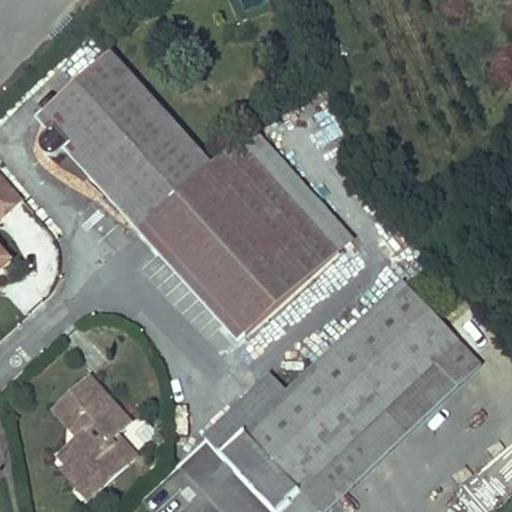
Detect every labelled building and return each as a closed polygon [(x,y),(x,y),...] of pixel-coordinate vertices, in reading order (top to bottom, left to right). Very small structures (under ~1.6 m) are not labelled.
[(268,0),(242,0),(246,9),(269,1),(268,0)] [(247,342),(342,255),(240,144),(214,168),(111,56),(44,118),(56,132),(46,140),(45,143),(46,150),(50,155),(54,157),(59,158),(62,158),(72,149),(79,156),(68,165),(88,186),(98,177),(166,253),(247,342)] [(257,129),(240,144),(342,255),(357,241),(257,129)] [(0,226),(25,205),(0,176),(0,226)] [(0,278),(12,267),(0,253),(0,278)] [(416,298),(434,281),(423,268),(405,286),(416,298)] [(453,302),(434,281),(416,298),(436,319),(453,302)] [(273,377),(205,441),(271,511),(320,511),(301,491),(396,403),(459,344),(436,319),(416,298),(405,286),(289,395),(273,377)] [(325,511),(480,366),(459,344),(396,403),(301,491),(320,511),(325,511)] [(130,426),(91,383),(61,409),(86,437),(81,442),(61,460),(70,469),(79,479),(81,477),(98,495),(130,467),(108,440),(114,434),(117,437),(130,426)] [(86,437),(61,409),(56,413),(81,442),(86,437)] [(143,451),(159,438),(143,420),(128,433),(143,451)] [(137,460),(117,437),(114,434),(108,440),(130,467),(137,460)] [(79,479),(70,469),(64,474),(89,503),(98,495),(81,477),(79,479)] [(159,508),(154,511),(195,511),(166,478),(148,495),(159,508)] [(154,511),(159,508),(148,495),(141,501),(151,511),(154,511)]
